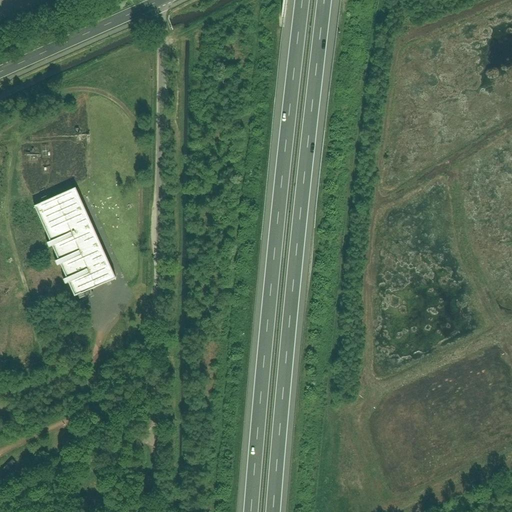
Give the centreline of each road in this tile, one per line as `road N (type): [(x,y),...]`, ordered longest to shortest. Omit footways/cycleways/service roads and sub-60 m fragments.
road 1 (motorway): [(273,511),(324,0)]
road 2 (motorway): [(301,0),(251,511)]
road 3 (residential): [(156,511),(162,37)]
road 4 (track): [(9,143),(53,114),(88,73),(254,0)]
road 5 (tertiary): [(0,72),(153,4)]
